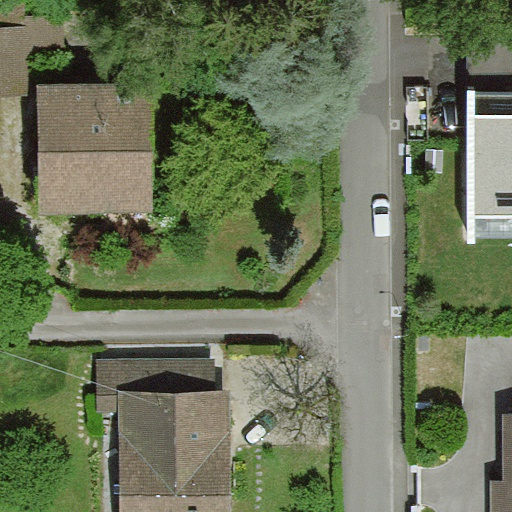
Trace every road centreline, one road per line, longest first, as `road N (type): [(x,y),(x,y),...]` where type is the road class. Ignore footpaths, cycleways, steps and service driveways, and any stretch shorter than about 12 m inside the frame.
road 1 (residential): [(0,330),(372,328)]
road 2 (residential): [(372,0),(372,328)]
road 3 (residential): [(372,328),(373,511)]
